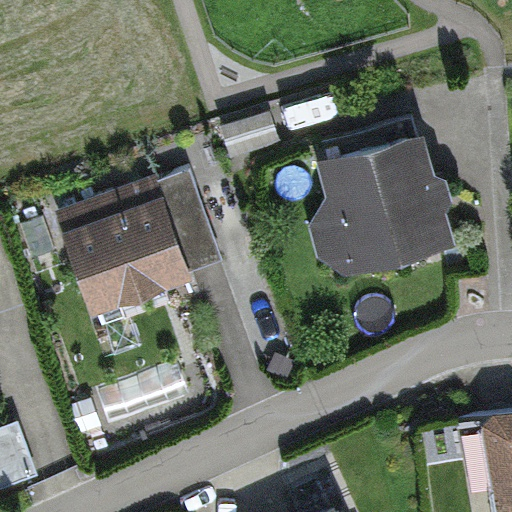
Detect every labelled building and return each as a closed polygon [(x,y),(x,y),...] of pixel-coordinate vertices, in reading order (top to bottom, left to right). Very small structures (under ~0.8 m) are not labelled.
[(278,137),(270,110),(225,124),(234,151),(278,137)] [(356,255),(447,229),(438,196),(446,182),(431,173),(415,115),(323,141),(356,255)] [(191,164),(65,209),(98,301),(189,269),(163,198),(198,185),(191,164)] [(511,409),(499,412),(489,424),(500,486),(511,484),(511,409)] [(0,482),(36,469),(20,425),(0,432),(0,482)]
